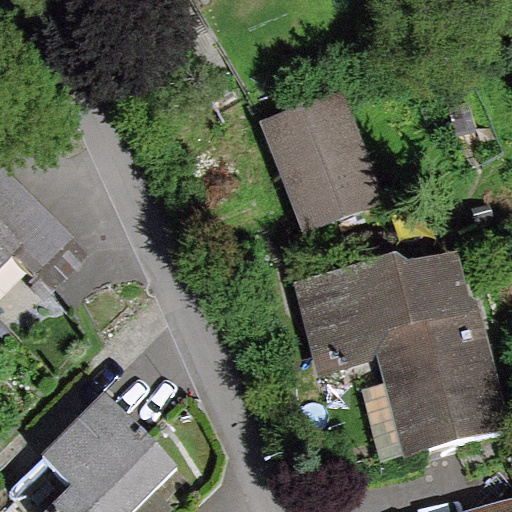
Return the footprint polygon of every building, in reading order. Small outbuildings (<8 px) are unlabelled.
[(344,88),(249,128),(300,246),(395,206),(344,88)] [(0,267),(36,233),(0,196),(0,267)] [(466,251),(286,290),(306,379),(378,363),(404,480),(510,457),(466,251)] [(143,511),(181,476),(95,387),(0,478),(0,511),(143,511)] [(511,511),(511,492),(442,511),(511,511)]
